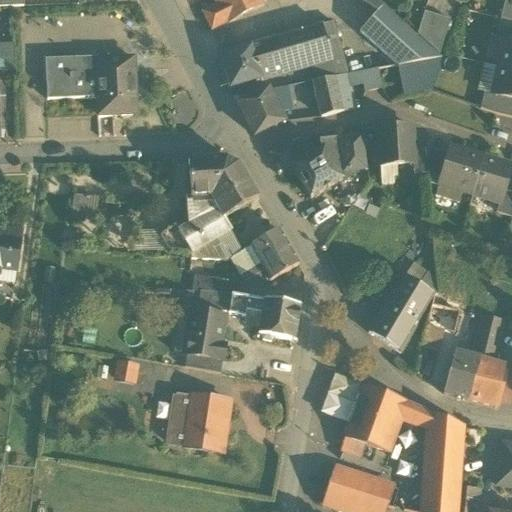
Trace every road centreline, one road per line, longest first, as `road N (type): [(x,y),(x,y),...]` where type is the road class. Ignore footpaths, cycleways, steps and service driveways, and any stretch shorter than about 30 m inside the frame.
road 1 (unknown): [(176,30),(51,33),(54,152)]
road 2 (residential): [(0,154),(242,143)]
road 3 (residential): [(342,316),(378,368),(462,419),(511,424)]
road 4 (residential): [(283,511),(309,364),(342,316)]
road 5 (residential): [(342,316),(242,143)]
road 6 (residential): [(242,143),(159,0)]
